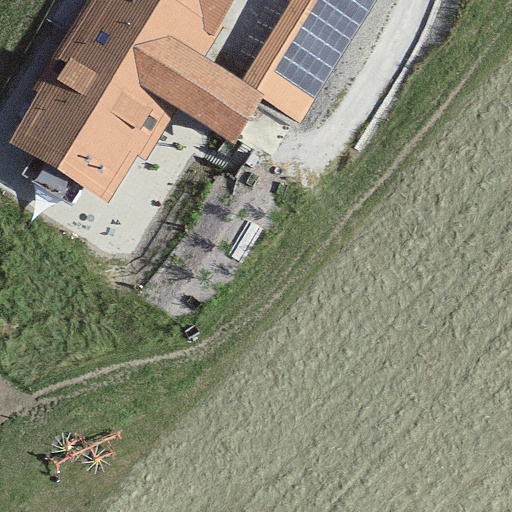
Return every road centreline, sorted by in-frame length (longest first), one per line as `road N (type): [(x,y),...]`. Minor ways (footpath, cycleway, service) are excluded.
road 1 (track): [(263,0),(117,231)]
road 2 (track): [(416,0),(335,144),(310,164),(289,162)]
